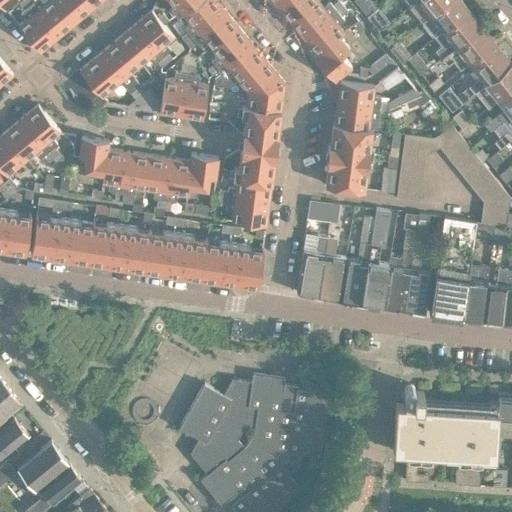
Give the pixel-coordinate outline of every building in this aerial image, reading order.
[(37,15),(38,14),(27,0),(20,0),(19,1),(24,7),(20,11),(25,17),(17,23),(39,50),(57,35),(53,31),(54,30),(47,21),(44,23),(37,15)] [(27,0),(38,14),(37,15),(44,23),(47,21),(54,30),(53,31),(57,35),(74,21),(55,0),(44,0),(42,2),(40,0),(27,0)] [(55,0),(74,21),(92,6),(87,0),(55,0)] [(171,0),(173,1),(170,4),(176,12),(190,0),(171,0)] [(181,35),(185,40),(202,26),(203,28),(211,21),(209,18),(218,11),(219,12),(224,8),(216,0),(198,0),(183,13),(190,21),(184,27),(187,30),(181,35)] [(282,0),(281,1),(280,0),(276,4),(289,20),(313,0),(282,0)] [(313,0),(289,20),(303,35),(307,32),(308,33),(317,26),(314,23),(323,15),(325,17),(341,4),(338,0),(334,0),(330,3),(328,1),(322,6),(316,0),(313,0)] [(370,0),(353,0),(365,14),(366,15),(376,7),(370,0)] [(421,20),(430,12),(431,13),(446,0),(414,0),(409,5),(414,11),(421,20)] [(443,28),(467,9),(468,9),(460,0),(446,0),(431,13),(430,12),(421,20),(426,27),(436,19),(443,28)] [(303,35),(316,52),(338,34),(338,35),(343,31),(336,23),(342,18),(339,15),(346,9),(341,4),(325,17),(323,15),(314,23),(317,26),(308,33),(307,32),(303,35)] [(376,7),(366,15),(378,29),(388,21),(376,7)] [(205,39),(211,46),(237,25),(224,8),(219,12),(218,11),(209,18),(211,21),(203,28),(202,26),(185,40),(190,45),(195,41),(198,44),(205,39)] [(138,27),(137,28),(144,37),(147,35),(154,43),(152,44),(166,61),(171,57),(166,51),(170,47),(165,42),(173,35),(163,23),(157,16),(151,9),(134,22),(138,27)] [(468,9),(467,9),(443,28),(433,36),(440,45),(434,49),(440,56),(480,24),(468,9)] [(162,11),(157,16),(163,23),(168,19),(162,11)] [(352,24),(358,31),(363,27),(357,20),(352,24)] [(147,35),(144,37),(137,28),(138,27),(134,22),(118,36),(140,62),(147,56),(152,62),(156,59),(161,65),(166,61),(152,44),(154,43),(147,35)] [(459,68),(469,60),(481,50),(485,55),(497,45),(480,24),(440,56),(446,64),(452,59),(459,68)] [(251,41),(237,25),(211,46),(217,54),(210,59),(214,63),(208,68),(212,73),(229,59),(230,60),(238,53),(236,51),(245,43),(246,44),(251,41)] [(382,37),(389,46),(395,42),(387,32),(382,37)] [(338,34),(316,52),(313,54),(334,79),(350,65),(340,52),(347,46),(338,35),(338,34)] [(118,36),(98,52),(120,79),(129,90),(136,85),(139,82),(134,75),(135,75),(131,70),(140,62),(118,36)] [(401,61),(411,53),(399,38),(395,42),(389,46),(401,61)] [(264,57),(251,41),(246,44),(245,43),(236,51),(238,53),(230,60),(229,59),(212,73),(216,77),(222,73),(225,77),(232,72),(238,79),(264,57)] [(497,45),(485,55),(481,50),(469,60),(480,74),(456,94),(448,84),(438,93),(451,109),(475,90),(475,89),(510,61),(509,61),(497,45)] [(428,66),(415,50),(407,56),(420,72),(428,66)] [(101,95),(101,94),(120,79),(98,52),(78,69),(101,95)] [(366,67),(359,66),(357,74),(365,75),(366,67),(371,73),(389,59),(384,53),(366,67)] [(0,82),(12,72),(0,57),(0,82)] [(238,79),(248,91),(284,81),(264,57),(238,79)] [(511,59),(509,61),(510,61),(475,89),(475,90),(487,105),(498,97),(498,96),(511,84),(511,59)] [(164,76),(159,110),(180,114),(181,108),(183,108),(185,96),(181,96),(183,85),(185,85),(188,64),(181,63),(180,71),(174,70),(173,78),(164,76)] [(181,108),(180,114),(202,117),(207,83),(197,81),(198,73),(193,73),(194,65),(188,64),(185,85),(183,85),(181,96),(185,96),(183,108),(181,108)] [(428,82),(433,88),(441,82),(436,76),(428,82)] [(352,104),(353,101),(364,103),(364,104),(386,107),(387,100),(378,99),(378,102),(374,101),(373,103),(370,103),(373,84),(339,79),(336,101),(341,102),(341,103),(352,104)] [(147,86),(142,80),(136,85),(141,91),(147,86)] [(280,109),(284,81),(248,91),(246,104),(280,109)] [(511,84),(498,96),(498,97),(505,105),(483,123),(489,130),(501,120),(511,112),(510,112),(511,110),(511,84)] [(136,85),(129,90),(134,96),(141,91),(136,85)] [(387,100),(386,107),(387,106),(413,95),(418,93),(412,86),(387,100)] [(219,97),(220,89),(212,88),(211,95),(219,97)] [(444,115),(425,91),(416,99),(434,122),(444,115)] [(413,95),(387,106),(393,120),(403,115),(402,112),(417,104),(413,95)] [(222,110),(223,101),(210,99),(209,108),(222,110)] [(364,104),(364,103),(353,101),(352,104),(341,103),(341,102),(336,101),(334,122),(367,126),(372,126),(380,127),(382,113),(385,114),(386,107),(364,104)] [(40,137),(39,138),(53,155),(57,151),(52,145),(50,146),(48,143),(46,144),(44,141),(59,129),(37,103),(21,117),(24,121),(23,122),(30,131),(33,129),(40,137)] [(245,113),(242,130),(277,134),(280,109),(246,104),(241,104),(240,113),(245,113)] [(462,126),(471,119),(461,107),(452,114),(462,126)] [(499,147),(511,136),(511,110),(510,112),(511,112),(501,120),(509,128),(493,141),(499,147)] [(21,117),(5,130),(27,156),(41,144),(43,147),(41,148),(44,151),(42,153),(48,159),(53,155),(39,138),(40,137),(33,129),(30,131),(23,122),(24,121),(21,117)] [(372,126),(367,126),(334,122),(332,121),(330,143),(328,142),(327,152),(367,157),(368,146),(363,145),(366,127),(371,127),(372,126)] [(439,145),(446,154),(463,140),(451,124),(433,136),(439,145)] [(27,156),(5,130),(0,133),(0,166),(6,174),(27,156)] [(240,151),(274,156),(275,153),(274,153),(275,146),(276,137),(277,137),(277,134),(242,130),(241,133),(242,133),(241,141),(240,148),(239,148),(239,151),(240,151)] [(393,131),(391,146),(398,147),(401,132),(393,131)] [(404,132),(401,151),(424,154),(439,145),(433,136),(404,132)] [(103,170),(107,146),(108,138),(81,134),(78,154),(84,155),(83,167),(102,170),(103,170)] [(446,154),(453,163),(470,148),(463,140),(446,154)] [(122,167),(124,156),(126,156),(126,149),(107,146),(103,170),(102,170),(100,180),(110,182),(109,191),(113,192),(112,199),(119,200),(122,178),(124,178),(125,167),(122,167)] [(453,163),(460,171),(478,157),(470,148),(453,163)] [(126,149),(126,156),(124,156),(122,167),(125,167),(124,178),(122,178),(119,200),(130,202),(133,185),(142,187),(147,153),(126,149)] [(501,158),(495,150),(486,158),(492,166),(501,158)] [(217,155),(190,151),(189,159),(185,183),(205,186),(207,174),(214,175),(217,155)] [(271,181),(274,156),(240,151),(237,167),(233,166),(232,176),(236,177),(271,181)] [(423,165),(424,154),(401,151),(400,162),(423,165)] [(367,157),(327,152),(325,161),(327,161),(324,182),(363,187),(363,186),(359,186),(361,167),(365,168),(367,157)] [(398,153),(388,152),(387,159),(396,161),(398,153)] [(167,156),(147,153),(142,187),(151,188),(149,198),(154,199),(153,205),(160,206),(163,184),(165,184),(166,173),(163,172),(165,161),(166,162),(167,156)] [(165,184),(163,184),(160,206),(166,207),(167,201),(172,201),(173,192),(184,193),(185,183),(189,159),(167,156),(166,162),(165,161),(163,172),(166,173),(165,184)] [(460,171),(467,180),(485,166),(478,157),(460,171)] [(383,166),(379,189),(392,191),(396,161),(387,159),(386,167),(383,166)] [(400,162),(398,174),(421,177),(423,165),(400,162)] [(221,166),(220,174),(229,176),(230,167),(221,166)] [(467,180),(474,189),(492,174),(485,166),(467,180)] [(511,176),(511,171),(508,166),(498,173),(505,182),(511,176)] [(53,176),(45,174),(44,182),(52,183),(53,176)] [(420,188),(421,177),(398,174),(397,185),(420,188)] [(482,199),(483,199),(509,195),(492,174),(474,189),(482,199)] [(18,188),(9,176),(3,181),(12,193),(18,188)] [(67,178),(59,176),(58,184),(66,185),(67,178)] [(218,189),(217,196),(239,199),(239,201),(250,202),(250,199),(261,201),(261,202),(268,203),(271,181),(236,177),(235,186),(227,185),(226,190),(218,189)] [(0,190),(6,198),(12,193),(3,181),(0,183),(0,190)] [(42,190),(43,183),(34,181),(33,189),(42,190)] [(44,182),(43,190),(51,191),(52,183),(44,182)] [(66,185),(58,184),(57,192),(65,193),(66,185)] [(418,199),(420,188),(397,185),(395,196),(418,199)] [(90,188),(80,187),(79,194),(88,196),(90,188)] [(99,190),(90,188),(88,196),(98,197),(99,190)] [(32,199),(33,192),(24,190),(23,198),(32,199)] [(506,212),(509,195),(483,199),(481,209),(506,212)] [(54,198),(38,196),(37,204),(53,207),(54,198)] [(239,201),(239,199),(217,196),(216,202),(224,204),(224,208),(231,209),(230,218),(265,223),(268,203),(261,202),(261,201),(250,199),(250,202),(239,201)] [(54,198),(53,207),(51,215),(60,216),(61,208),(71,210),(72,201),(54,198)] [(308,198),(306,217),(327,219),(329,201),(308,198)] [(327,219),(336,220),(338,202),(329,201),(327,219)] [(130,210),(140,211),(141,203),(131,202),(130,210)] [(182,209),(190,210),(191,203),(183,202),(182,209)] [(190,210),(207,213),(208,205),(191,203),(190,210)] [(94,204),(93,212),(104,214),(106,206),(94,204)] [(108,206),(107,214),(116,216),(117,208),(108,206)] [(0,246),(24,250),(29,216),(15,214),(16,210),(0,207),(0,246)] [(387,262),(375,260),(383,208),(373,207),(372,217),(368,242),(365,257),(358,300),(366,301),(380,303),(380,304),(387,262)] [(126,209),(117,208),(116,216),(125,217),(126,209)] [(506,215),(506,212),(481,209),(480,220),(504,223),(505,223),(506,215)] [(142,219),(149,221),(151,213),(143,212),(142,219)] [(404,212),(402,224),(414,226),(416,213),(404,212)] [(86,259),(92,223),(92,218),(91,218),(90,225),(78,223),(78,219),(60,216),(51,215),(47,214),(47,219),(35,217),(30,251),(86,259)] [(164,223),(173,224),(174,216),(165,215),(164,223)] [(353,299),(358,300),(365,257),(368,242),(372,217),(362,215),(355,257),(344,255),(343,257),(337,297),(338,297),(340,297),(353,299)] [(468,264),(473,229),(475,220),(443,215),(436,260),(442,261),(440,273),(466,277),(468,264)] [(182,225),(183,218),(174,216),(173,224),(182,225)] [(105,225),(92,223),(86,259),(87,260),(88,258),(89,258),(91,260),(97,261),(100,259),(131,264),(133,266),(138,267),(141,266),(143,266),(148,231),(135,229),(135,225),(105,220),(105,225)] [(230,225),(222,223),(221,231),(229,232),(230,225)] [(238,226),(230,225),(229,232),(237,233),(238,226)] [(402,307),(410,257),(411,249),(413,234),(414,229),(414,227),(405,225),(399,264),(387,262),(380,304),(381,304),(381,303),(396,306),(397,306),(402,307)] [(491,226),(490,239),(509,241),(510,231),(510,228),(491,226)] [(253,236),(262,237),(263,229),(254,228),(253,236)] [(161,233),(148,231),(143,266),(146,266),(148,268),(154,269),(156,268),(187,272),(189,274),(195,275),(197,274),(199,274),(199,276),(200,276),(205,242),(206,235),(205,235),(204,239),(191,237),(192,233),(162,229),(161,233)] [(316,293),(322,257),(325,235),(315,234),(312,250),(302,248),(295,290),(310,293),(312,293),(316,293)] [(413,234),(411,249),(410,257),(402,307),(407,308),(409,308),(424,310),(430,269),(418,267),(423,236),(413,234)] [(325,235),(322,257),(316,293),(323,294),(323,295),(324,295),(337,297),(343,257),(344,255),(332,253),(335,237),(325,235)] [(218,244),(205,242),(200,276),(257,284),(261,250),(249,248),(249,244),(218,239),(218,244)] [(487,266),(468,264),(466,277),(465,278),(460,315),(481,317),(485,281),(487,266)] [(497,266),(495,282),(485,281),(481,317),(501,319),(506,267),(497,266)] [(511,267),(506,267),(501,319),(511,320),(511,267)] [(460,315),(465,278),(466,277),(440,273),(434,272),(428,311),(460,315)] [(200,477),(220,502),(224,498),(229,504),(231,502),(238,511),(268,511),(300,487),(288,473),(299,464),(300,451),(318,454),(328,391),(297,387),(297,384),(283,382),(284,376),(252,372),(251,380),(231,377),(223,392),(203,381),(178,425),(198,436),(189,451),(206,471),(200,477)] [(494,455),(496,434),(495,434),(497,406),(496,406),(422,402),(422,389),(414,388),(414,387),(414,386),(413,385),(412,384),(412,383),(410,383),(409,382),(408,382),(406,383),(405,383),(405,384),(404,385),(403,386),(403,387),(402,400),(395,400),(392,448),(406,449),(404,479),(427,480),(428,472),(416,472),(417,450),(494,455)] [(0,417),(20,401),(7,385),(0,390),(0,417)] [(511,395),(507,395),(507,391),(497,391),(496,406),(497,406),(495,434),(496,434),(511,434),(511,395)] [(13,415),(0,425),(0,455),(28,433),(18,422),(13,415)] [(38,483),(61,464),(67,459),(50,438),(16,465),(28,480),(33,477),(38,483)] [(0,482),(15,470),(6,459),(0,463),(0,482)] [(67,459),(61,464),(38,483),(45,492),(35,500),(34,498),(23,507),(26,511),(37,511),(42,508),(81,477),(67,459)] [(455,466),(454,482),(479,484),(480,468),(455,466)] [(506,468),(493,467),(492,485),(505,485),(506,468)] [(54,511),(44,511),(42,508),(37,511),(109,511),(97,497),(88,485),(54,511)]
